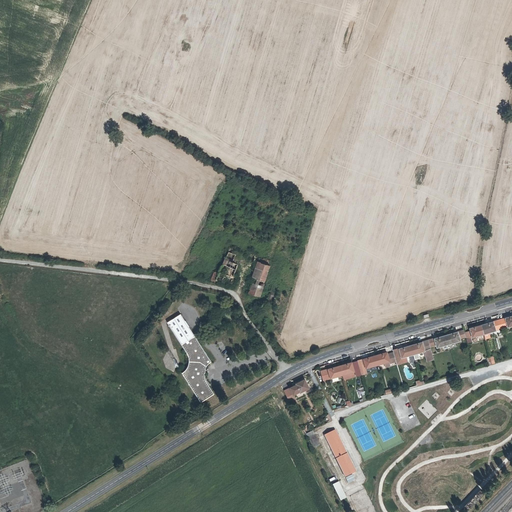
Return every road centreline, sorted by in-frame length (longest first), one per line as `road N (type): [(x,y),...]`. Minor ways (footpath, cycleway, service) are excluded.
road 1 (unclassified): [(0,260),(230,291),(288,373)]
road 2 (secondary): [(69,511),(288,373)]
road 3 (secondary): [(288,373),(511,302)]
